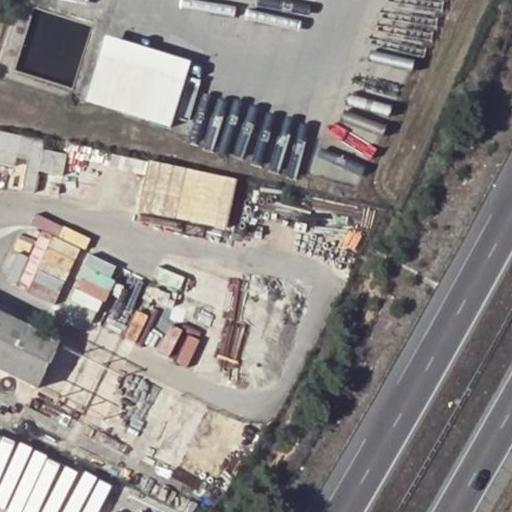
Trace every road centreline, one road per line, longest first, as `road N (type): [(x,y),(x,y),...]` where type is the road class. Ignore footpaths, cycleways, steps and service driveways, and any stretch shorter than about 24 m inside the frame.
road 1 (motorway): [(511,197),(339,511)]
road 2 (motorway): [(437,511),(511,377)]
